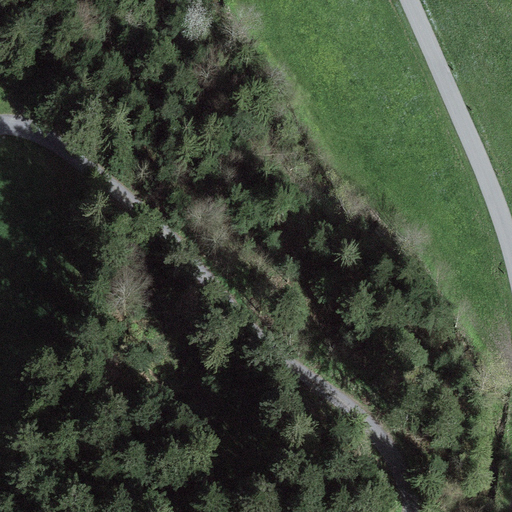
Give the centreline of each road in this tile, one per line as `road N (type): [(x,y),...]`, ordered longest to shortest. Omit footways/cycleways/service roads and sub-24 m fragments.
road 1 (residential): [(0,123),(53,139),(380,441),(405,479),(411,511)]
road 2 (unclassified): [(412,0),(511,243)]
